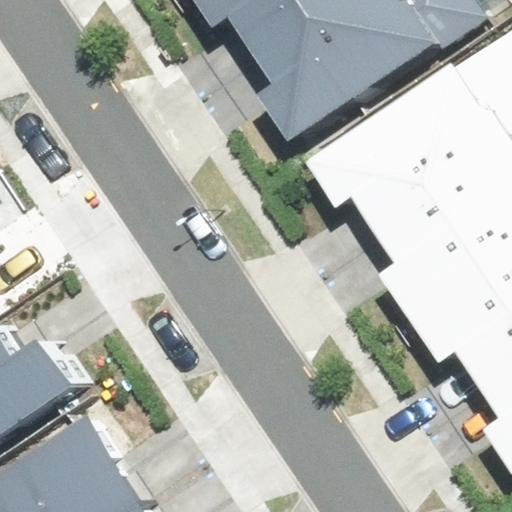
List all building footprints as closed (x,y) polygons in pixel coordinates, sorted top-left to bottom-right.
[(251,8),(274,42),(337,0),(228,0),(239,16),(251,8)] [(337,0),(274,42),(297,77),(286,84),(317,129),(499,7),(494,0),(337,0)] [(378,182),(403,219),(511,146),(511,30),(330,152),(359,195),(378,182)] [(407,263),(436,307),(511,256),(511,146),(403,219),(424,252),(407,263)] [(0,222),(0,305),(38,281),(0,222)] [(478,339),(501,373),(511,365),(511,256),(436,307),(464,348),(478,339)] [(41,294),(0,321),(0,445),(99,381),(41,294)] [(511,365),(501,373),(511,388),(511,415),(509,417),(511,421),(511,365)] [(100,413),(0,479),(0,511),(143,511),(159,502),(100,413)] [(165,511),(159,502),(143,511),(165,511)]
